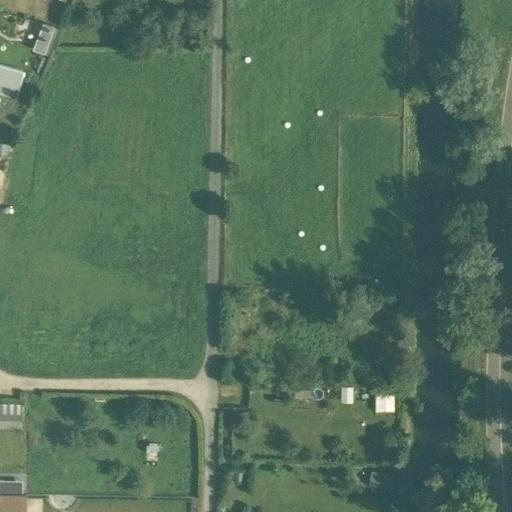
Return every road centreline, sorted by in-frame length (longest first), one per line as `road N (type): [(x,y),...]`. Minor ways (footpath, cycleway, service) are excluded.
road 1 (residential): [(212,385),(218,0)]
road 2 (track): [(0,380),(212,385),(211,511)]
road 3 (tertiary): [(509,511),(501,470),(511,239)]
